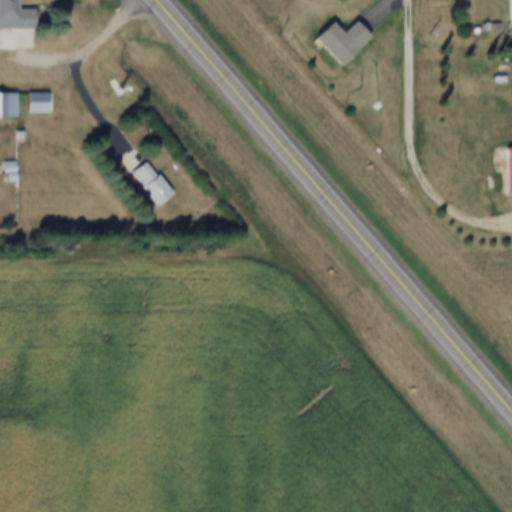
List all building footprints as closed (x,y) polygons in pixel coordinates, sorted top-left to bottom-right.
[(0,0),(4,0),(4,11),(22,11),(22,30),(0,30),(0,0)] [(511,36),(498,36),(498,0),(511,0),(511,36)] [(342,51),(344,53),(326,70),(300,40),(318,24),(328,35),(342,23),(356,39),(342,51)] [(15,94),(36,94),(36,115),(15,115),(15,94)] [(368,102),(372,107),(366,112),(361,107),(368,102)] [(493,151),(511,151),(511,197),(493,197),(493,151)] [(118,175),(132,164),(143,179),(145,177),(159,195),(143,208),(118,175)]
